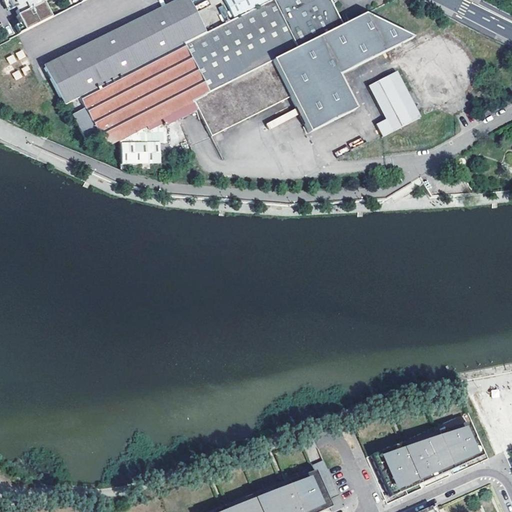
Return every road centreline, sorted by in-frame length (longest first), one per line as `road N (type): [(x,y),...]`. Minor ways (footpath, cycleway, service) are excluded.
road 1 (residential): [(511,494),(502,478),(480,472),(391,511)]
road 2 (residential): [(511,114),(404,180)]
